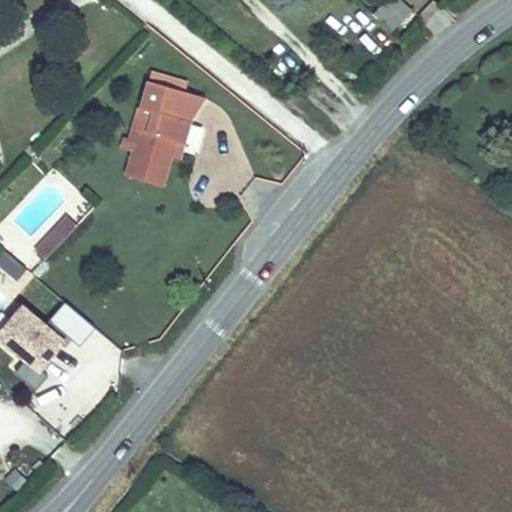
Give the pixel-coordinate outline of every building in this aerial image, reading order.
[(388,0),(371,20),(392,38),(413,13),(397,0),(388,0)] [(153,73),(150,82),(186,93),(189,83),(153,73)] [(135,152),(127,177),(164,187),(172,157),(177,143),(186,145),(192,123),(205,99),(186,93),(150,82),(142,108),(155,113),(149,133),(141,131),(135,152)] [(124,149),(135,152),(141,131),(149,133),(155,113),(142,108),(132,142),(127,140),(124,149)] [(177,143),(172,157),(181,160),(186,145),(177,143)] [(70,218),(53,235),(62,244),(78,226),(70,218)] [(53,235),(37,252),(46,261),(62,244),(53,235)] [(3,253),(0,257),(0,269),(19,283),(28,271),(3,253)] [(14,297),(0,311),(0,350),(36,385),(69,350),(14,297)]
